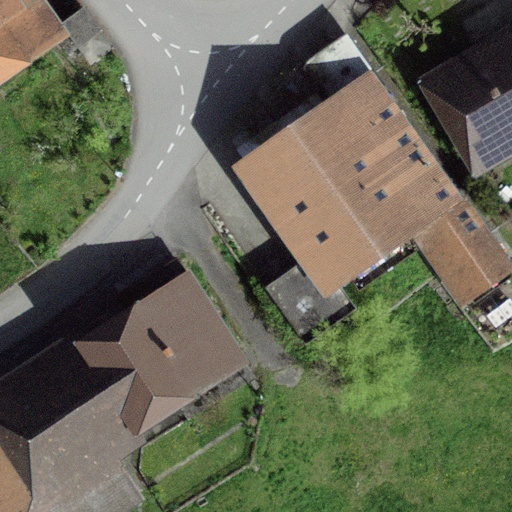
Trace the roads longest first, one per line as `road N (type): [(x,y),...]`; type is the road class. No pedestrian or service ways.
road 1 (residential): [(0,328),(90,259),(135,206),(196,80)]
road 2 (residential): [(289,0),(196,80)]
